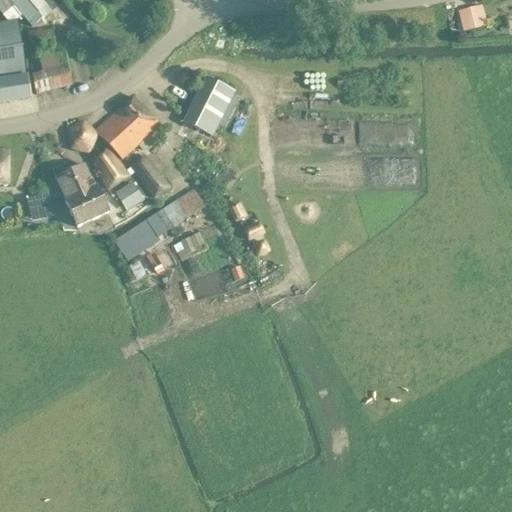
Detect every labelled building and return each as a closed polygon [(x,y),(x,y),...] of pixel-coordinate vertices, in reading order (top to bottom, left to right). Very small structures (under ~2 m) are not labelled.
[(51,10),(42,0),(0,0),(0,12),(10,24),(21,15),(31,27),(51,10)] [(479,0),(466,0),(453,4),(460,28),(486,21),(479,0)] [(10,24),(0,26),(0,74),(4,74),(25,70),(22,51),(17,23),(10,24)] [(31,73),(36,95),(73,84),(64,52),(38,59),(41,70),(31,73)] [(307,99),(325,98),(324,73),(306,73),(307,99)] [(0,79),(0,101),(22,98),(18,76),(0,79)] [(235,92),(204,77),(183,121),(213,135),(222,115),(228,118),(238,97),(233,95),(235,92)] [(134,96),(94,131),(121,160),(160,126),(134,96)] [(90,153),(96,134),(85,120),(66,130),(71,150),(90,153)] [(321,128),(278,126),(278,145),(320,147),(321,128)] [(90,159),(126,220),(151,204),(135,179),(131,181),(128,176),(134,173),(130,168),(126,170),(108,148),(90,159)] [(170,188),(145,154),(129,166),(154,200),(170,188)] [(65,204),(97,190),(95,186),(92,188),(82,166),(68,172),(64,164),(50,171),(54,179),(53,179),(64,201),(63,201),(65,204)] [(277,184),(298,185),(299,164),(278,164),(277,184)] [(127,262),(154,244),(150,238),(155,234),(156,237),(204,206),(193,189),(114,240),(127,262)] [(97,190),(65,204),(76,228),(108,213),(97,190)] [(56,215),(53,192),(42,193),(45,216),(56,215)] [(195,250),(189,237),(173,244),(179,258),(188,254),(187,253),(195,250)] [(145,274),(139,261),(130,266),(136,279),(145,274)]
